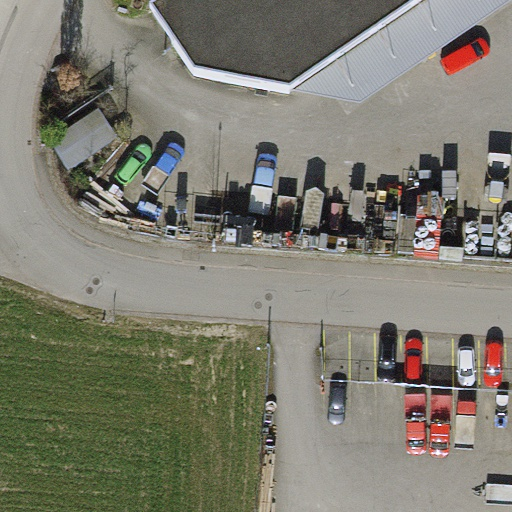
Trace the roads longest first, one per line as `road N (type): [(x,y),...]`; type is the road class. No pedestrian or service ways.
road 1 (residential): [(0,246),(77,270),(511,310)]
road 2 (unknown): [(106,0),(137,68),(202,114),(306,128),(393,119),(511,81)]
road 3 (residential): [(47,0),(19,47),(0,116)]
